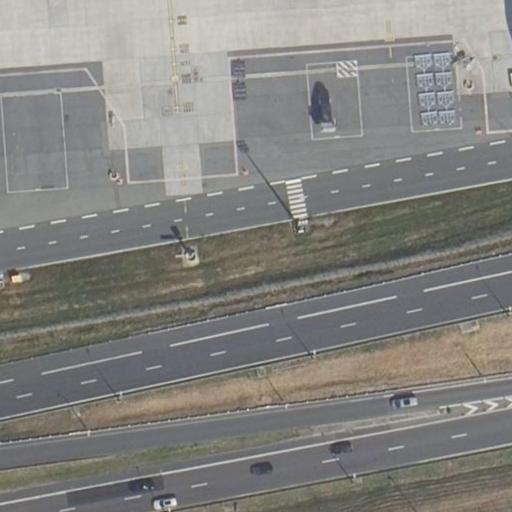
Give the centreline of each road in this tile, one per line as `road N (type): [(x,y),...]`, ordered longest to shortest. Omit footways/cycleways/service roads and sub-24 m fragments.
road 1 (secondary): [(511,287),(0,399)]
road 2 (primary): [(511,390),(0,462)]
road 3 (primary): [(511,430),(76,511)]
